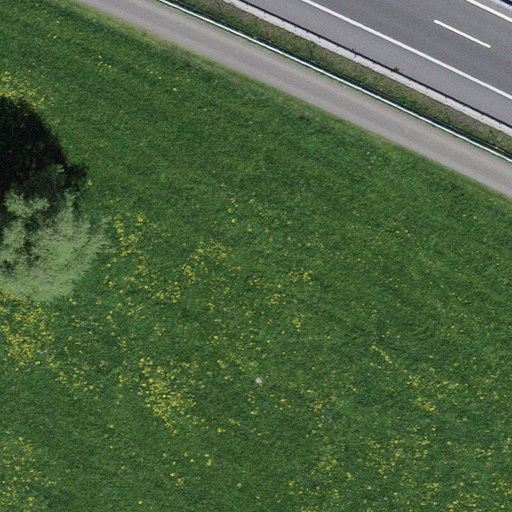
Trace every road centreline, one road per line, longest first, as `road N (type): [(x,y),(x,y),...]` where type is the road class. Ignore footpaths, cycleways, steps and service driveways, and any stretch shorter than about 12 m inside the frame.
road 1 (unclassified): [(112,0),(511,183)]
road 2 (motorway): [(387,0),(511,60)]
